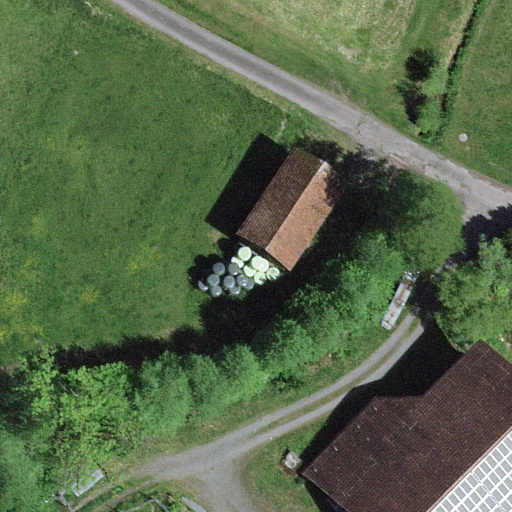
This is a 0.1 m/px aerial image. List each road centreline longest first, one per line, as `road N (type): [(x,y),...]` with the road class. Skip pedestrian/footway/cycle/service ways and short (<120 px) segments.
road 1 (track): [(496,201),(408,336),(367,378),(306,417),(86,511)]
road 2 (track): [(511,209),(123,0)]
